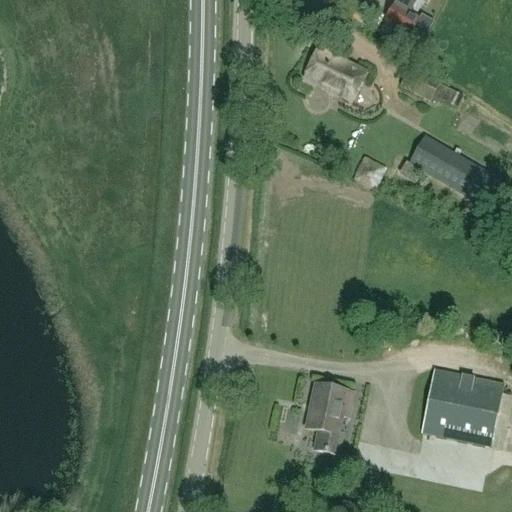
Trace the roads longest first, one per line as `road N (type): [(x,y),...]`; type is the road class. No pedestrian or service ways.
road 1 (unclassified): [(185,511),(226,272),(246,0)]
road 2 (primary): [(146,511),(186,255),(199,0)]
